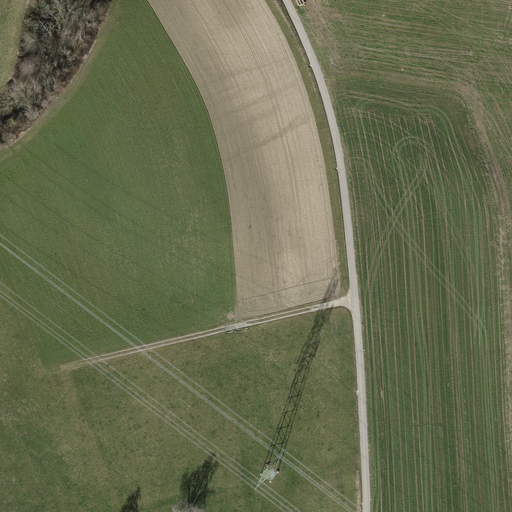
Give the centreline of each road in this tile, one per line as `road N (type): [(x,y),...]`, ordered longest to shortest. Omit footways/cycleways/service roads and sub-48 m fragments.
road 1 (unclassified): [(366,511),(355,299),(334,121),(283,0)]
road 2 (track): [(61,368),(355,299)]
